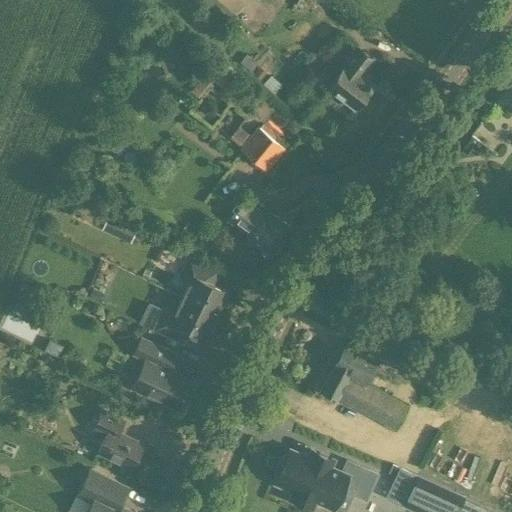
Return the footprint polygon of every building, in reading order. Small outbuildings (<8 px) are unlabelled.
[(354,107),(371,87),(358,77),(372,60),(357,48),(327,86),(354,107)] [(240,146),(253,130),(243,123),(231,139),(240,146)] [(240,148),(267,170),(285,149),(258,126),(240,148)] [(270,255),(291,228),(268,211),(266,214),(245,199),(230,219),(250,235),(248,238),(270,255)] [(102,229),(130,242),(136,230),(107,216),(102,229)] [(177,277),(189,283),(181,300),(215,316),(228,291),(213,283),(220,269),(188,254),(177,277)] [(184,344),(190,331),(205,338),(215,316),(181,300),(175,312),(164,306),(153,329),(184,344)] [(131,354),(144,360),(132,387),(177,409),(190,380),(168,370),(177,352),(140,335),(131,354)] [(49,340),(44,350),(58,357),(63,347),(49,340)] [(321,389),(336,397),(396,430),(410,406),(366,382),(379,357),(346,340),(321,389)] [(91,430),(105,436),(97,453),(131,469),(143,443),(120,432),(126,419),(102,407),(91,430)] [(375,474),(348,462),(343,474),(328,467),(329,465),(308,456),(307,458),(290,451),(288,457),(285,456),(283,458),(280,460),(277,467),(277,470),(277,474),(279,476),(277,482),(294,490),(291,498),(310,506),(314,498),(332,506),(340,487),(364,498),(375,474)] [(131,511),(120,506),(130,485),(91,466),(76,496),(90,503),(85,511),(131,511)] [(457,511),(465,495),(417,473),(402,505),(417,511),(457,511)]
